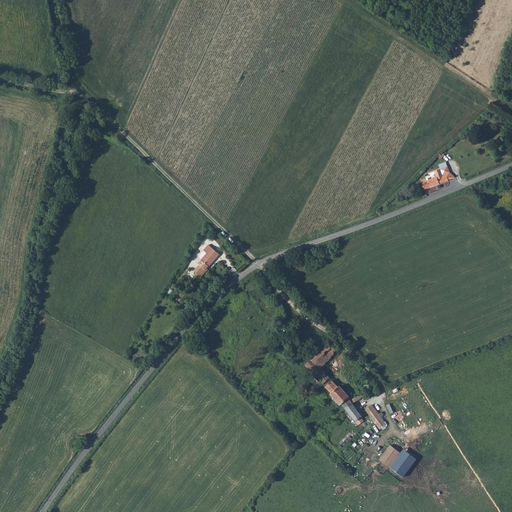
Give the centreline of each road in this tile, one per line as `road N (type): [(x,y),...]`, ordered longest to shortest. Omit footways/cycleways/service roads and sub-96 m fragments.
road 1 (unclassified): [(511,165),(289,250),(235,280),(86,447),(42,511)]
road 2 (track): [(0,79),(93,104),(283,298),(366,366),(382,394),(366,403)]
road 3 (track): [(511,111),(344,0)]
